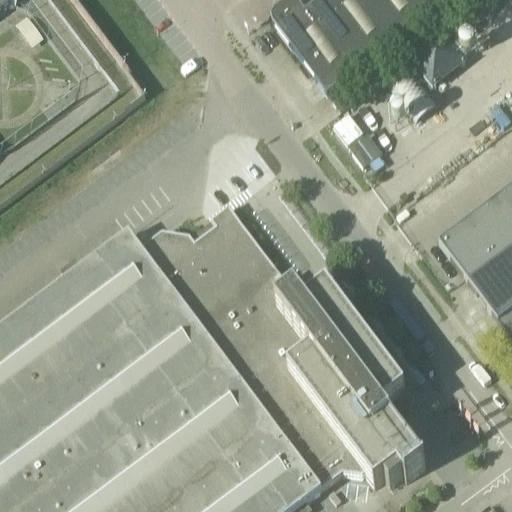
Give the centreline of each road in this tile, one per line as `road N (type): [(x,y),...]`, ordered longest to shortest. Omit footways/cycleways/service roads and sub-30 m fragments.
road 1 (unclassified): [(188,21),(511,447)]
road 2 (unknown): [(0,298),(250,103)]
road 3 (unknown): [(345,227),(511,83)]
